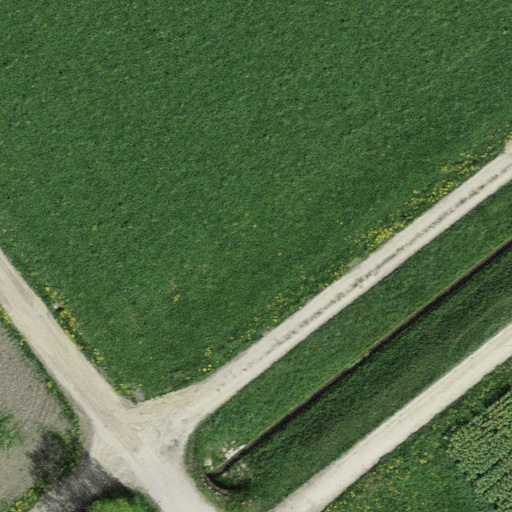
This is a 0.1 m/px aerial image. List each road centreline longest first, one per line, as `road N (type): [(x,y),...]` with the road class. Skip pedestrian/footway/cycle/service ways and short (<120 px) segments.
road 1 (track): [(47,511),(511,153)]
road 2 (track): [(193,511),(0,260)]
road 3 (track): [(325,511),(511,363)]
